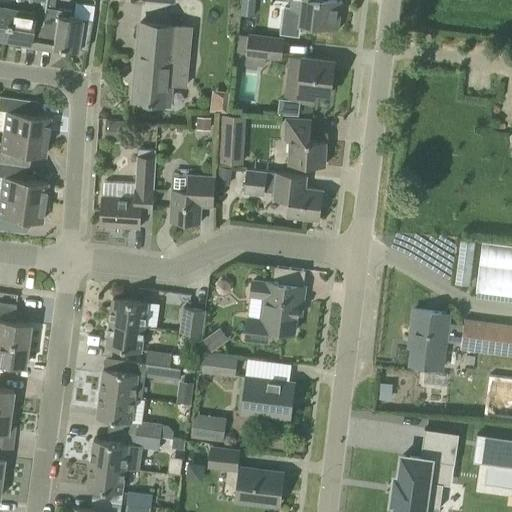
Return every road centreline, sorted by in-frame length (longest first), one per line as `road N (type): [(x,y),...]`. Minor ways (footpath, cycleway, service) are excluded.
road 1 (residential): [(358,254),(236,240),(171,269),(67,260)]
road 2 (tertiary): [(326,511),(358,254)]
road 3 (tertiary): [(358,254),(391,0)]
road 4 (residential): [(67,260),(37,511)]
road 5 (residential): [(67,260),(77,95),(64,80),(0,69)]
